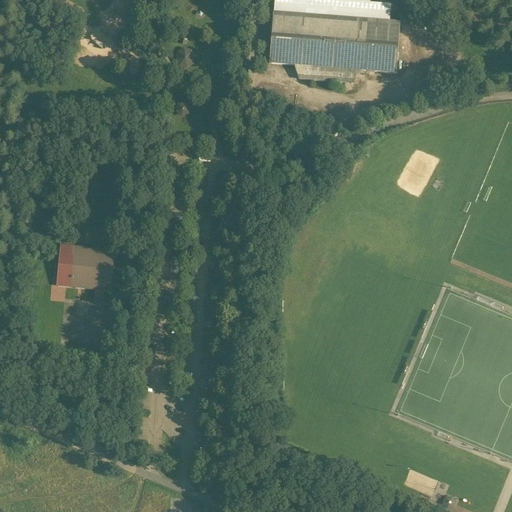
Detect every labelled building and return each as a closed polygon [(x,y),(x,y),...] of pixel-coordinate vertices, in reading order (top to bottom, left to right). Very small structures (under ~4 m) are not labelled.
[(400,23),(273,13),(270,64),(292,66),(366,71),(396,74),(400,23)] [(185,37),(180,39),(183,45),(188,42),(185,37)] [(191,51),(184,49),(178,53),(176,60),(179,66),(187,68),(193,65),(195,57),(191,51)] [(366,71),(292,66),(300,80),(353,84),(366,71)] [(179,106),(177,112),(182,116),(187,114),(189,109),(184,104),(179,106)] [(161,176),(169,177),(171,153),(163,152),(161,176)] [(103,179),(122,180),(122,171),(103,170),(103,179)] [(183,205),(185,181),(177,180),(175,204),(183,205)] [(214,204),(222,204),(224,180),(216,180),(214,204)] [(197,206),(205,206),(206,182),(198,182),(197,206)] [(160,186),(158,210),(166,211),(168,187),(160,186)] [(173,238),(181,239),(183,215),(175,214),(173,238)] [(204,216),(196,216),(194,240),(202,240),(204,216)] [(166,221),(158,220),(156,244),(164,245),(166,221)] [(219,234),(211,234),(210,258),(217,258),(219,234)] [(115,251),(62,246),(60,265),(58,287),(96,290),(103,291),(111,292),(115,251)] [(163,255),(155,254),(153,279),(161,279),(163,255)] [(179,258),(171,258),(170,282),(178,282),(179,258)] [(201,258),(193,258),(191,282),(199,282),(201,258)] [(175,317),(177,293),(169,292),(167,316),(175,317)] [(198,294),(190,293),(188,317),(196,317),(198,294)] [(214,300),(206,300),(205,323),(213,324),(214,300)] [(253,439),(250,445),(257,448),(259,442),(253,439)]
